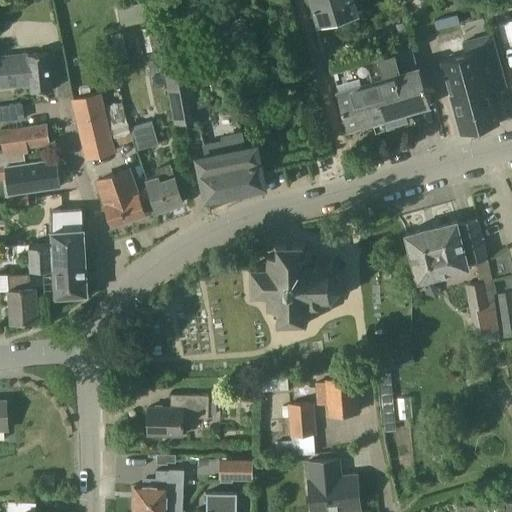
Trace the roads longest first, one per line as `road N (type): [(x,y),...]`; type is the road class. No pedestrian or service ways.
road 1 (tertiary): [(118,298),(166,257),(252,213),(511,140)]
road 2 (residential): [(118,298),(76,165),(51,38)]
road 3 (track): [(352,185),(298,0)]
road 4 (tertiary): [(89,511),(91,349)]
road 5 (residential): [(387,511),(364,371)]
